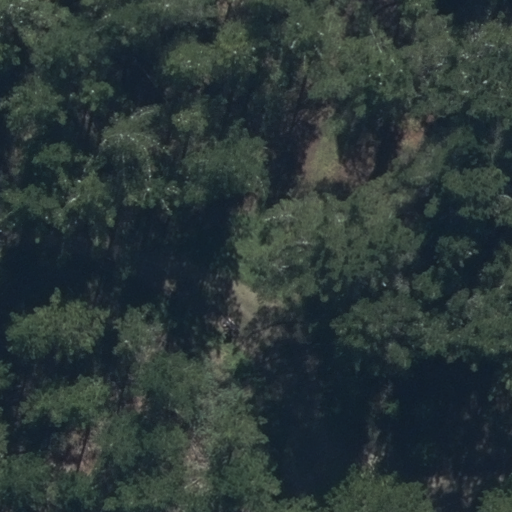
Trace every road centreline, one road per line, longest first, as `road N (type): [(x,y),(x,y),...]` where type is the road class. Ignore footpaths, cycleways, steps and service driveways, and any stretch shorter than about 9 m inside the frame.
road 1 (track): [(511,466),(436,460),(371,419),(265,309),(0,263)]
road 2 (unknown): [(337,511),(319,431),(265,309),(317,143),(346,0)]
